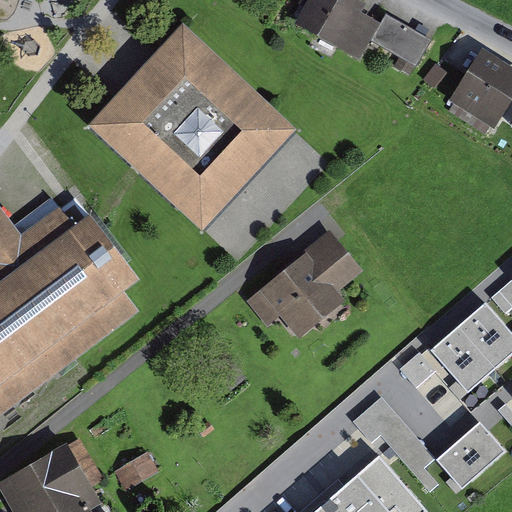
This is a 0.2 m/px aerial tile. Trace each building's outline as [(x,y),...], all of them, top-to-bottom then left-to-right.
[(367,2),(363,0),(301,0),(301,1),(307,5),(298,22),(360,60),(373,39),(383,23),(364,10),(367,2)] [(373,39),(420,66),(436,39),(389,11),(383,23),(373,39)] [(299,129),(184,23),(89,125),(205,231),(299,129)] [(511,104),(511,64),(485,48),(453,99),(497,126),(511,104)] [(451,73),(439,63),(428,76),(440,86),(451,73)] [(0,415),(139,309),(125,290),(143,276),(91,210),(75,222),(60,203),(23,232),(0,202),(0,415)] [(333,233),(253,301),(273,325),(283,316),(304,341),(350,302),(341,292),(366,271),(333,233)] [(511,329),(488,302),(433,350),(471,394),(511,357),(511,329)] [(424,351),(404,369),(421,388),(441,369),(424,351)] [(429,468),(439,460),(440,459),(387,396),(357,421),(376,443),(385,435),(434,493),(443,485),(429,468)] [(440,459),(439,460),(463,489),(509,451),(484,422),(440,459)] [(85,436),(2,484),(17,511),(110,511),(96,488),(111,480),(85,436)] [(128,489),(163,472),(153,451),(118,467),(128,489)] [(384,455),(316,511),(432,511),(433,511),(384,455)]
